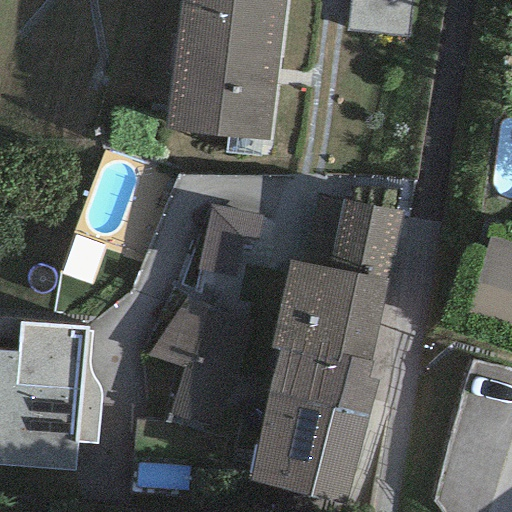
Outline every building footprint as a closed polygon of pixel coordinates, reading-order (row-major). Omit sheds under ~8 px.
[(284,0),(180,0),(165,130),(267,142),(284,0)] [(409,0),(347,0),(344,32),(405,35),(409,0)] [(405,214),(341,200),(327,270),(386,282),(391,283),(405,214)] [(261,215),(209,206),(197,272),(236,279),(243,243),(256,245),(261,215)] [(511,324),(511,242),(485,236),(468,314),(511,324)] [(268,347),(279,350),(345,365),(347,357),(367,361),(386,282),(327,270),(288,260),(268,347)] [(234,376),(248,321),(185,299),(147,355),(182,369),(169,415),(232,438),(249,382),(234,376)] [(84,327),(20,322),(17,354),(0,352),(0,466),(74,471),(76,442),(84,331),(84,327)] [(84,331),(76,442),(96,444),(99,394),(98,387),(94,381),(91,376),(89,371),(88,362),(91,331),(84,331)] [(371,362),(367,361),(347,357),(345,365),(279,350),(248,483),(346,506),(376,380),(367,378),(371,362)]
